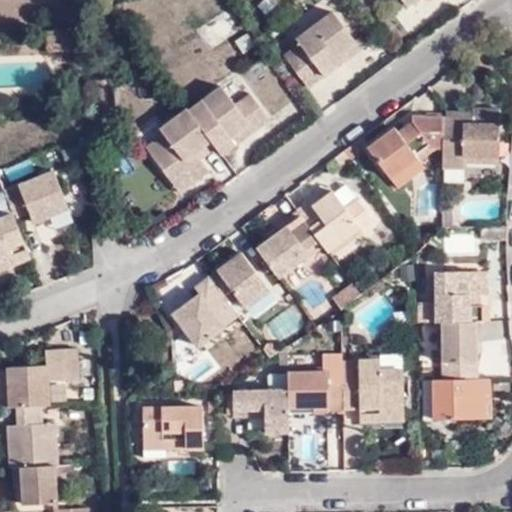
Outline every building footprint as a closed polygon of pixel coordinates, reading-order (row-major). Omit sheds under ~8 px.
[(338,56),(357,43),(335,12),(299,38),(302,43),(287,54),(309,88),(343,65),(338,56)] [(79,31),(50,31),(50,52),(80,51),(79,31)] [(362,51),(357,43),(338,56),(343,65),(362,51)] [(215,146),(221,154),(235,143),(231,137),(249,124),(253,130),(269,119),(250,93),(236,104),(222,85),(188,109),(211,140),(215,146)] [(188,109),(187,107),(160,127),(164,132),(146,145),(171,180),(185,170),(193,180),(209,169),(200,157),(196,150),(211,140),(188,109)] [(447,149),(446,170),(468,169),(468,163),(501,164),(503,111),(477,111),(477,113),(476,121),(448,120),(447,149)] [(447,149),(448,120),(417,119),(417,124),(421,129),(408,139),(404,133),(401,130),(372,149),(396,181),(423,161),(422,159),(418,154),(433,143),(436,148),(447,149)] [(231,137),(235,143),(253,130),(249,124),(231,137)] [(421,129),(417,124),(404,133),(408,139),(421,129)] [(200,157),(215,146),(211,140),(196,150),(200,157)] [(422,159),(436,148),(433,143),(418,154),(422,159)] [(346,151),(353,161),(362,155),(355,145),(346,151)] [(346,151),(336,159),(342,169),(353,161),(346,151)] [(423,161),(396,181),(402,190),(429,170),(423,161)] [(185,170),(171,180),(179,190),(193,180),(185,170)] [(4,191),(13,213),(15,220),(29,213),(34,224),(52,216),(68,210),(54,171),(10,189),(4,191)] [(1,183),(4,191),(10,189),(6,181),(1,183)] [(330,188),(311,202),(315,206),(333,193),(330,188)] [(311,202),(298,211),(307,223),(319,240),(324,246),(328,252),(360,229),(361,230),(373,220),(360,201),(347,211),(333,193),(315,206),(311,202)] [(68,210),(52,216),(57,227),(72,220),(68,210)] [(266,234),(270,240),(289,227),(294,233),(307,223),(298,211),(266,234)] [(0,271),(31,260),(15,220),(13,213),(0,217),(0,271)] [(270,240),(258,250),(279,278),(309,257),(305,251),(319,240),(307,223),(294,233),(289,227),(270,240)] [(119,236),(125,234),(122,224),(105,229),(108,238),(118,234),(119,236)] [(364,234),(361,230),(360,229),(328,252),(332,257),(364,234)] [(504,231),(488,231),(489,243),(505,243),(504,231)] [(305,251),(309,257),(324,246),(319,240),(305,251)] [(244,254),(210,278),(231,306),(239,300),(246,310),(271,292),(244,254)] [(477,323),(483,323),(483,307),(482,307),(475,308),(474,299),(475,274),(475,273),(436,274),(435,302),(435,324),(443,323),(477,323)] [(475,274),(474,299),(482,299),(489,299),(488,274),(475,274)] [(231,306),(210,278),(198,287),(202,295),(192,302),(195,307),(189,311),(186,307),(176,315),(200,348),(213,339),(240,318),(231,306)] [(195,307),(192,302),(186,307),(189,311),(195,307)] [(435,302),(417,302),(417,324),(435,324),(435,302)] [(217,345),(245,325),(240,318),(213,339),(217,345)] [(478,380),(477,323),(443,323),(443,380),(478,380)] [(19,406),(43,405),(51,404),(50,381),(80,380),(78,348),(47,350),(47,366),(9,367),(11,406),(19,406)] [(379,360),(343,361),(343,381),(343,407),(357,406),(378,406),(378,413),(402,413),(402,371),(379,371),(379,360)] [(343,381),(343,361),(327,372),(327,381),(343,381)] [(327,372),(287,372),(287,375),(288,405),(313,406),(328,405),(328,412),(342,412),(343,407),(343,381),(327,381),(327,372)] [(263,431),(288,431),(288,405),(287,375),(269,375),(269,389),(232,390),(232,414),(247,414),(247,408),(263,408),(263,414),(263,431)] [(490,397),(490,380),(478,380),(443,380),(433,380),(434,420),(485,420),(484,397),(490,397)] [(56,464),(59,464),(57,423),(44,423),(43,405),(19,406),(20,425),(10,425),(13,466),(16,466),(24,466),(56,464)] [(184,440),(184,446),(201,445),(201,405),(142,405),(141,439),(184,440)] [(378,406),(357,406),(357,420),(402,420),(402,413),(378,413),(378,406)] [(58,502),(56,464),(24,466),(25,487),(25,503),(58,502)] [(25,487),(24,466),(16,466),(17,486),(25,487)]
